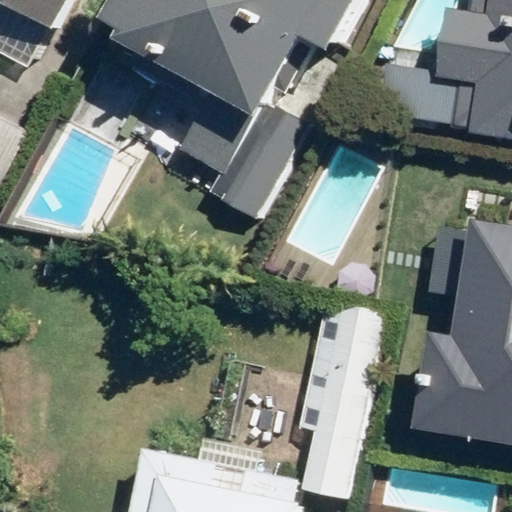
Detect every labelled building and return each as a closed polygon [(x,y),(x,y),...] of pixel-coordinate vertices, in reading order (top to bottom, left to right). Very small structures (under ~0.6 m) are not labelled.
[(20,0),(19,2),(69,30),(85,0),(20,0)] [(132,0),(120,21),(139,32),(134,41),(222,92),(189,148),(231,173),(220,191),(267,218),(322,124),(283,101),(320,38),(345,52),(375,0),(132,0)] [(402,54),(391,112),(511,133),(511,0),(488,0),(486,15),(470,12),(461,64),(402,54)] [(0,109),(0,208),(40,130),(0,109)] [(451,333),(436,426),(511,438),(511,222),(490,219),(488,233),(454,228),(444,292),(481,298),(474,337),(451,333)] [(398,310),(353,300),(310,489),(355,499),(398,310)] [(309,511),(311,503),(303,502),(308,478),(155,447),(142,511),(309,511)]
